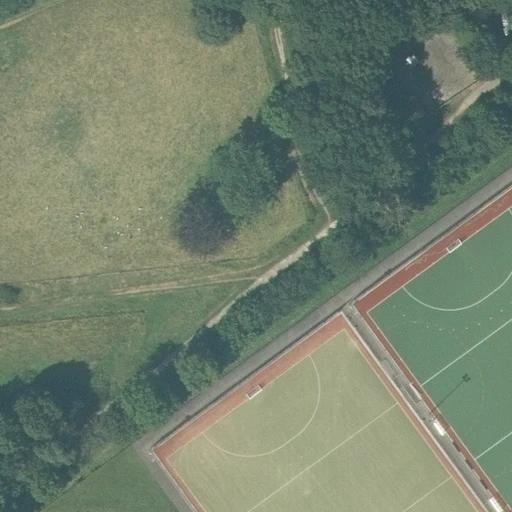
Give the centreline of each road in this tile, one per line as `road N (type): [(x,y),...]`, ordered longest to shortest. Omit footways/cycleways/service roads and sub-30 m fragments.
road 1 (track): [(511,69),(458,108),(334,226),(0,493)]
road 2 (track): [(274,0),(297,165),(334,226)]
